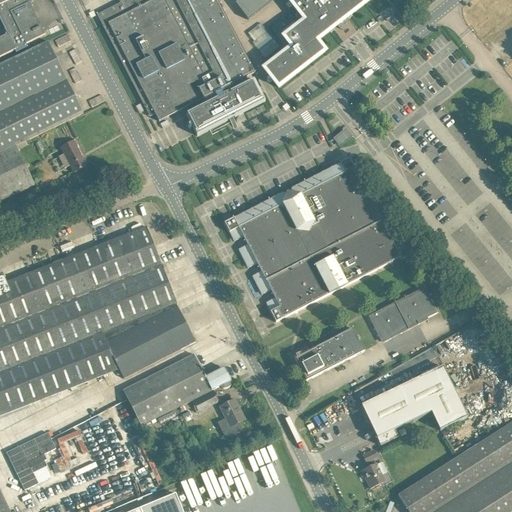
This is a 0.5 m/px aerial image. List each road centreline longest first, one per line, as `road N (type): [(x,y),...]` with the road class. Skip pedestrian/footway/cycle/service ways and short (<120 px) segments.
road 1 (unclassified): [(332,511),(166,189)]
road 2 (unclassified): [(166,189),(306,117),(451,0)]
road 3 (unknown): [(0,436),(239,330)]
road 4 (unclassified): [(166,189),(68,0)]
road 5 (unclassified): [(0,248),(166,189)]
